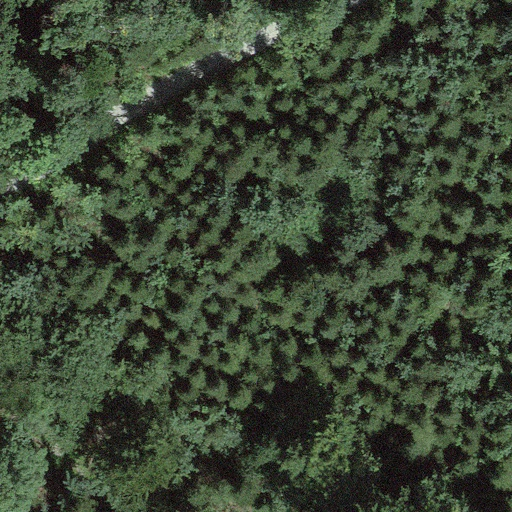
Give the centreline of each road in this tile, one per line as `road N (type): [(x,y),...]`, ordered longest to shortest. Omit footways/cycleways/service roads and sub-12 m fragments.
road 1 (track): [(350,0),(175,77),(0,195)]
road 2 (track): [(132,511),(0,416)]
